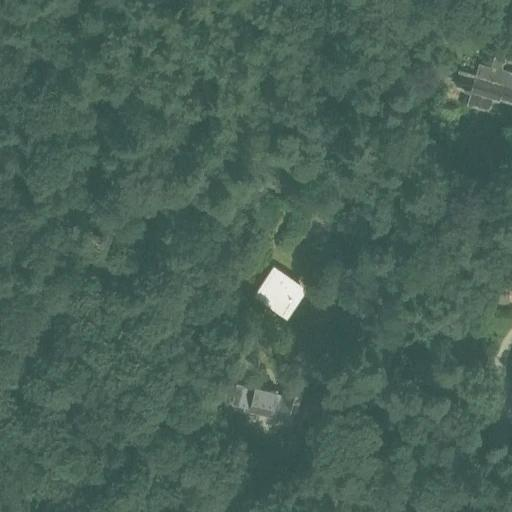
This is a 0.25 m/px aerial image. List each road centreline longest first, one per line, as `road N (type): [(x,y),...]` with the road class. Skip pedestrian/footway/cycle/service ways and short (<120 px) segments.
road 1 (track): [(338,511),(382,337),(360,145),(405,0)]
road 2 (track): [(139,511),(0,482)]
